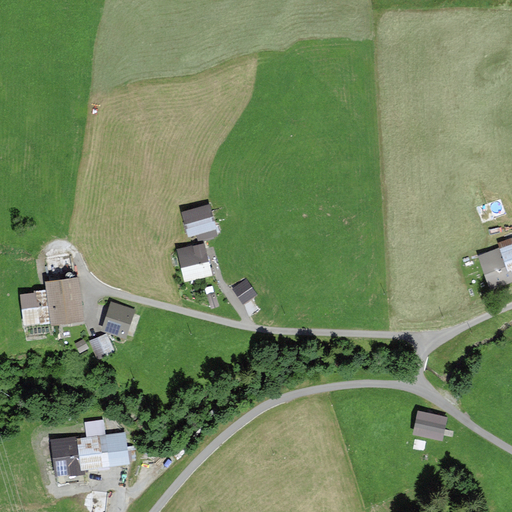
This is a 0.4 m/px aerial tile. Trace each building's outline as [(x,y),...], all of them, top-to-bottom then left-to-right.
[(189,211),(195,234),(219,228),(219,229),(220,229),(213,203),(212,204),(189,211)] [(506,248),(502,249),(511,275),(511,238),(503,242),(506,248)] [(187,254),(193,279),(216,274),(215,268),(212,269),(208,247),(206,248),(205,245),(202,245),(202,248),(200,249),(201,252),(187,254)] [(511,280),(511,275),(502,249),(481,257),(485,265),(488,264),(496,286),(511,280)] [(232,286),(242,304),(258,294),(248,277),(232,286)] [(78,281),(52,284),(53,290),(57,318),(57,320),(82,317),(78,281)] [(57,318),(53,290),(41,292),(40,290),(37,290),(38,293),(25,294),(29,323),(53,320),(53,318),(57,318)] [(115,306),(108,327),(125,333),(132,311),(115,306)] [(110,334),(96,340),(103,356),(116,351),(110,334)] [(422,413),(418,430),(435,434),(435,437),(441,438),(446,418),(422,413)] [(111,463),(127,461),(124,434),(108,436),(106,420),(103,420),(88,422),(90,438),(81,439),(85,466),(89,466),(89,468),(101,467),(101,472),(112,471),(111,463)] [(90,470),(89,468),(89,466),(85,466),(81,439),(58,442),(60,454),(56,455),(59,474),(90,470)]
